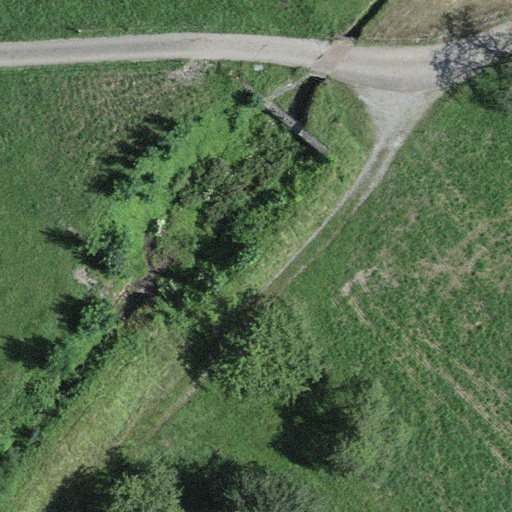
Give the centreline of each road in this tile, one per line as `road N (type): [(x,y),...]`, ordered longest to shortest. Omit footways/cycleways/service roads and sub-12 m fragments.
road 1 (track): [(0,51),(162,45),(435,64),(511,38)]
road 2 (track): [(142,441),(307,263),(369,178),(435,64)]
